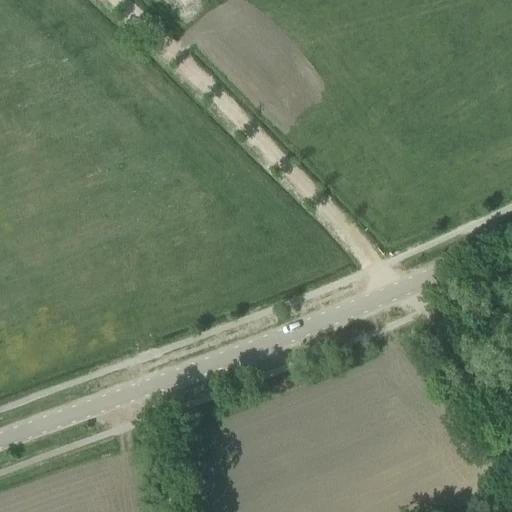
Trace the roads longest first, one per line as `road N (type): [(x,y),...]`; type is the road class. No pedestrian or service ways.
road 1 (unclassified): [(0,441),(287,337),(511,241)]
road 2 (track): [(385,271),(108,0)]
